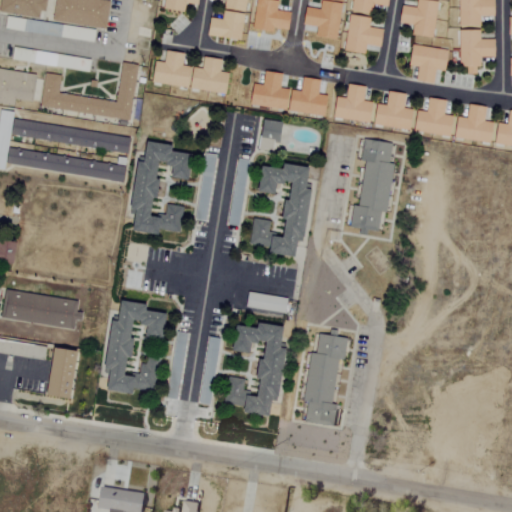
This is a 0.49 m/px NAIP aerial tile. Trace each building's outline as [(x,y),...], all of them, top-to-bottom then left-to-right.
[(1,0),(0,11),(0,12),(43,19),(45,0),(1,0)] [(106,29),(111,1),(103,0),(56,0),(53,21),(106,29)] [(164,0),(164,10),(185,13),(186,4),(199,6),(200,0),(164,0)] [(247,0),(222,0),(225,0),(224,9),(245,12),(247,0)] [(288,33),(292,14),(276,11),(278,2),(267,0),(256,0),(251,27),(288,33)] [(352,0),(351,11),(372,14),(373,5),(389,7),(389,0),(352,0)] [(434,37),(438,1),(427,0),(417,0),(417,7),(403,6),(401,24),(414,25),(413,35),(434,37)] [(481,27),(481,17),(496,17),(496,0),(460,0),(460,26),(481,27)] [(337,39),(342,4),(322,1),(321,10),(308,9),(306,25),(318,27),(316,37),(337,39)] [(211,19),(210,38),(242,39),(243,13),(223,13),(223,19),(211,19)] [(344,51),(365,55),(367,46),(382,48),(385,30),(369,28),(371,19),(350,15),(344,51)] [(481,67),(482,58),(496,58),(496,40),(481,40),(481,31),(460,31),(460,67),(481,67)] [(448,71),(449,49),(413,47),(412,65),(418,65),(417,81),(435,82),(436,71),(448,71)] [(228,94),(231,74),(221,72),(223,61),(205,58),(204,69),(183,66),(185,54),(167,51),(165,66),(156,65),(154,84),(228,94)] [(131,120),(139,65),(123,63),(117,102),(58,94),(61,76),(44,74),(39,107),(131,120)] [(36,75),(1,69),(0,72),(0,104),(15,106),(16,100),(32,102),(36,75)] [(252,106),(325,117),(328,96),(318,95),(320,81),(303,78),(301,92),(280,89),(282,74),(264,72),(262,86),(255,85),(252,106)] [(371,123),(373,103),(364,102),(366,87),(348,85),(347,98),(337,97),(335,119),(371,123)] [(376,126),(411,130),(413,110),(405,109),(406,94),(389,92),(387,105),(378,104),(376,126)] [(414,132),(451,137),(454,117),(444,115),(446,101),(428,98),(426,112),(418,111),(414,132)] [(457,140),(492,142),(493,123),(485,122),(486,107),(468,106),(468,118),(459,118),(457,140)] [(13,112),(0,110),(0,169),(7,170),(13,112)] [(511,110),(510,111),(508,125),(500,124),(497,145),(511,146),(511,110)] [(274,152),(275,143),(281,144),(283,123),(264,121),(261,151),(274,152)] [(393,144),(364,140),(362,162),(365,163),(360,207),(354,206),(351,228),(361,229),(360,235),(367,236),(368,231),(380,232),(382,213),(387,214),(393,165),(390,165),(393,144)] [(133,231),(181,235),(183,207),(166,205),(165,217),(153,215),(154,199),(160,200),(161,180),(158,179),(160,164),(175,165),(174,179),(192,180),(194,155),(174,153),(175,145),(149,143),(147,159),(140,158),(133,231)] [(216,156),(206,154),(201,187),(209,189),(210,182),(212,183),(216,156)] [(229,226),(240,227),(248,160),(237,159),(229,226)] [(312,168),(288,165),(287,169),(265,167),(262,193),(278,195),(279,183),(294,185),(292,201),(289,201),(284,236),(269,235),(270,221),(253,219),(250,246),(271,248),(270,254),(298,257),(300,237),(308,238),(314,189),(309,189),(312,168)] [(77,301),(6,290),(2,318),(73,330),(77,301)] [(287,312),(288,297),(248,295),(247,309),(287,312)] [(156,393),(157,363),(141,363),(141,376),(128,375),(128,358),(134,359),(135,324),(149,324),(149,338),(167,338),(167,313),(149,313),(149,303),(123,303),(123,318),(112,318),(111,371),(111,392),(156,393)] [(239,326),(236,352),(252,354),(254,342),(268,344),(266,361),(263,361),(259,398),(248,396),(246,414),(272,417),(275,397),(282,397),(288,349),(284,349),(287,327),(260,324),(259,329),(239,326)] [(348,339),(312,334),(303,402),(309,403),(306,422),(331,426),(340,360),(345,361),(348,339)] [(219,339),(209,338),(201,404),(212,406),(219,339)] [(50,397),(73,400),(80,353),(56,350),(50,397)] [(141,511),(145,494),(101,487),(98,509),(109,511),(141,511)] [(197,511),(199,504),(182,501),(179,511),(178,511),(165,510),(164,511),(197,511)]
